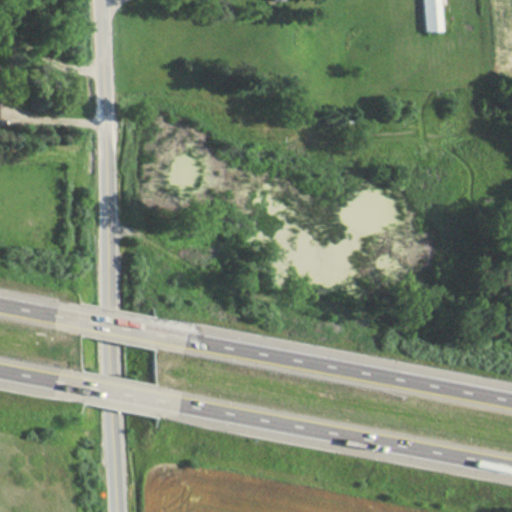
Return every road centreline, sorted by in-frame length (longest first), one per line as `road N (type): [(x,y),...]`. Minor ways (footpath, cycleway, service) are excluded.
road 1 (residential): [(116,511),(97,2)]
road 2 (motorway): [(196,402),(511,462)]
road 3 (motorway): [(511,398),(204,341)]
road 4 (motorway): [(204,341),(49,311)]
road 5 (motorway): [(53,375),(196,402)]
